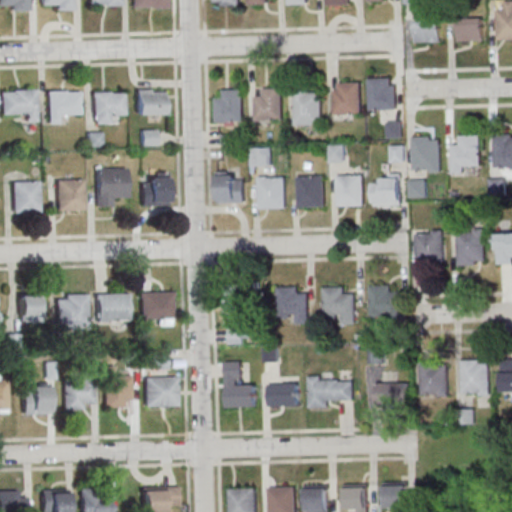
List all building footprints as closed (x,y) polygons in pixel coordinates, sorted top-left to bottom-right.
[(0,0),(26,0),(27,10),(9,11),(9,5),(0,5),(0,0)] [(39,0),(71,0),(71,10),(54,10),(54,5),(40,5),(39,0)] [(130,0),(165,0),(166,8),(148,8),(147,7),(131,7),(130,0)] [(505,1),(511,0),(511,39),(498,40),(497,10),(505,9),(505,1)] [(457,19),(482,18),(483,40),(458,41),(457,19)] [(415,20),(440,20),(441,42),(415,42),(415,20)] [(391,78),(369,79),(370,110),(398,109),(397,85),(392,85),(391,78)] [(339,83),(361,82),(363,113),(335,114),(334,90),(339,90),(339,83)] [(310,87),(294,88),(296,125),(323,124),(322,92),(311,93),(310,87)] [(263,89),(282,88),(283,119),(256,120),(255,96),(263,96),(263,89)] [(33,89),(34,122),(23,122),(23,114),(0,115),(0,92),(12,92),(12,90),(33,89)] [(164,89),(135,89),(135,115),(164,115),(164,89)] [(223,90),(243,89),(244,121),(217,122),(216,98),(224,97),(223,90)] [(45,91),(46,123),(57,123),(56,115),(78,114),(78,92),(63,92),(63,90),(45,91)] [(90,92),(91,116),(93,116),(93,124),(108,124),(108,116),(123,115),(122,93),(108,94),(108,92),(90,92)] [(387,121),(402,121),(403,137),(388,137),(387,121)] [(140,130),(155,130),(155,146),(140,146),(140,130)] [(85,131),(100,131),(100,147),(85,147),(85,131)] [(481,134),(482,165),(464,166),(465,173),(453,174),(452,144),(460,144),(460,135),(481,134)] [(511,134),(495,134),(496,167),(511,166),(511,134)] [(413,137),(414,169),(431,168),(431,172),(441,172),(441,139),(431,140),(431,136),(413,137)] [(330,145),(345,145),(345,161),(330,161),(330,145)] [(390,146),(405,145),(405,161),(390,162),(390,146)] [(256,149),(272,149),(272,165),(257,165),(256,149)] [(93,169),(125,168),(126,197),(110,198),(110,207),(94,207),(93,169)] [(217,173),(244,172),(245,202),(217,203),(217,173)] [(401,173),(403,205),(375,206),(374,183),(382,183),(382,178),(389,178),(389,173),(401,173)] [(337,176),(365,175),(365,205),(338,206),(337,176)] [(298,176),(325,176),(326,206),(298,207),(298,176)] [(258,178),(286,177),(286,207),(259,208),(258,178)] [(146,178),(165,178),(166,206),(139,207),(138,183),(147,182),(146,178)] [(490,179),(505,178),(505,194),(490,195),(490,179)] [(409,180),(424,179),(424,195),(409,196),(409,180)] [(53,181),(81,180),(82,210),(54,211),(53,181)] [(10,182),(37,182),(38,212),(10,213),(10,182)] [(417,229),(417,261),(444,261),(444,229),(417,229)] [(458,265),(485,265),(485,229),(458,229),(458,265)] [(498,263),(511,263),(511,232),(498,232),(498,263)] [(370,286),(391,285),(391,292),(402,291),(403,322),(390,322),(389,313),(384,313),(384,317),(371,318),(370,286)] [(277,288),(298,287),(298,294),(309,293),(310,324),(297,324),(296,314),(291,315),(291,319),(278,319),(277,288)] [(323,287),(344,287),(344,293),(355,293),(356,323),(343,324),(343,314),(338,314),(338,319),(324,319),(323,287)] [(225,314),(245,314),(245,291),(225,291),(225,314)] [(138,293),(170,292),(171,319),(139,320),(138,293)] [(87,293),(55,293),(55,330),(87,330),(87,293)] [(94,295),(126,294),(127,320),(94,321),(94,295)] [(18,295),(18,321),(40,321),(40,295),(18,295)] [(264,362),(279,362),(279,347),(264,347),(264,362)] [(167,368),(167,352),(150,352),(150,368),(167,368)] [(511,359),(503,360),(503,390),(511,390),(511,359)] [(462,361),(479,360),(479,364),(489,363),(490,396),(479,396),(479,393),(463,394),(462,361)] [(226,407),(257,407),(257,384),(246,384),(246,361),(226,361),(226,407)] [(421,363),(447,362),(448,394),(422,395),(421,363)] [(61,378),(74,378),(74,382),(79,382),(79,372),(92,372),(92,403),(81,404),(81,409),(61,410),(61,378)] [(101,376),(129,375),(129,399),(121,400),(121,407),(102,408),(101,376)] [(310,407),(332,407),(332,399),(354,399),(354,376),(310,376),(310,407)] [(142,378),(175,377),(176,406),(143,407),(142,378)] [(409,382),(376,382),(376,405),(409,405),(409,382)] [(300,383),(269,383),(269,406),(300,406),(300,383)] [(28,387),(47,387),(48,413),(21,414),(20,391),(28,391),(28,387)] [(407,511),(408,482),(386,482),(386,507),(396,507),(396,511),(407,511)] [(369,511),(369,484),(346,485),(346,510),(357,509),(356,511),(369,511)] [(306,511),(329,511),(329,485),(307,485),(306,511)] [(165,511),(166,507),(178,507),(178,486),(141,486),(141,511),(153,511),(152,511),(165,511)] [(269,511),(269,488),(295,487),(295,511),(269,511)] [(79,489),(78,511),(110,511),(110,494),(101,494),(101,489),(79,489)] [(230,511),(230,490),(255,489),(255,511),(230,511)] [(26,511),(27,491),(0,490),(0,511),(26,511)] [(41,490),(40,511),(69,511),(69,490),(41,490)]
